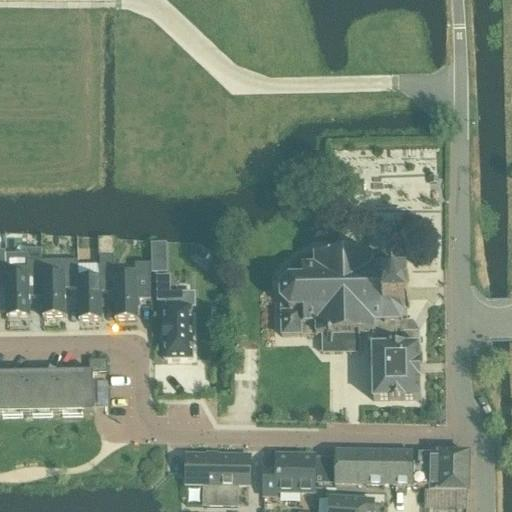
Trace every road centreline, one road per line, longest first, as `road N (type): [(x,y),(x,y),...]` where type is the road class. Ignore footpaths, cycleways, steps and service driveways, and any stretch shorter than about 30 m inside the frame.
road 1 (residential): [(482,438),(165,438),(147,423),(142,355),(118,338),(0,341)]
road 2 (unclassified): [(461,326),(455,0)]
